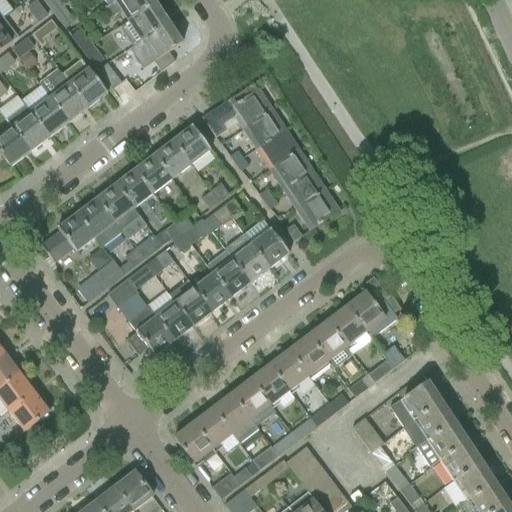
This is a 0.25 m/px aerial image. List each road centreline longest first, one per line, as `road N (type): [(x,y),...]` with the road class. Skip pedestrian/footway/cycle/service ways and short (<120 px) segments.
road 1 (unclassified): [(511,434),(389,254),(368,251),(127,427)]
road 2 (unclassified): [(0,224),(211,62),(219,30),(203,0)]
road 3 (unclassified): [(127,427),(0,253)]
road 4 (residential): [(18,511),(127,427)]
